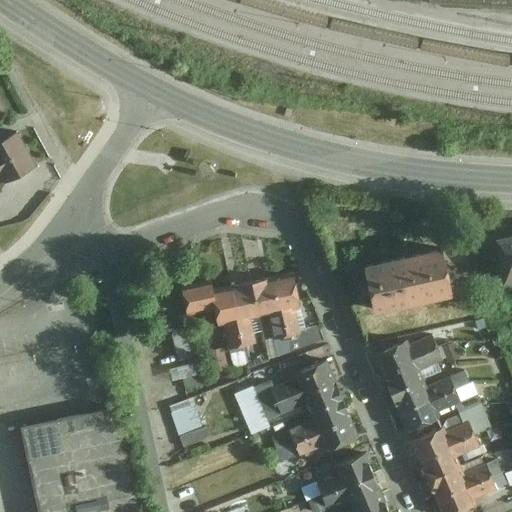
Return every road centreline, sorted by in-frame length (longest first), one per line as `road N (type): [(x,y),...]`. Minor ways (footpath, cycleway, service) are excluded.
road 1 (residential): [(66,236),(109,250),(238,209),(288,220),(319,269),(417,511)]
road 2 (secondary): [(145,89),(233,132),(318,158),(511,181)]
road 3 (residential): [(145,89),(66,236)]
road 4 (secondary): [(4,0),(145,89)]
